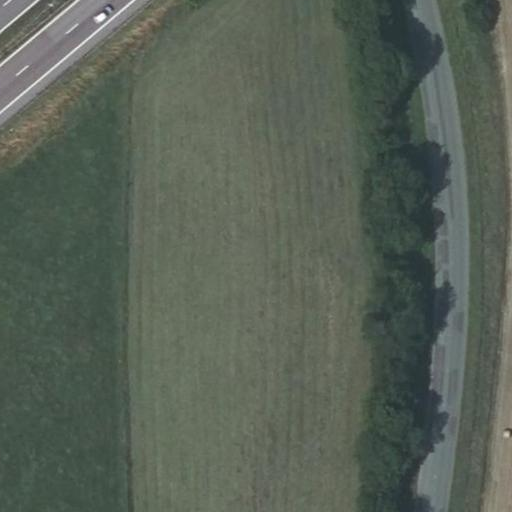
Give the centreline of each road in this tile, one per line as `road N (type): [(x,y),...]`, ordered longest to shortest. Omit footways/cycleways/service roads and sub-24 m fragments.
road 1 (tertiary): [(414,0),(450,188),(449,342),(425,511)]
road 2 (motorway): [(0,87),(104,0)]
